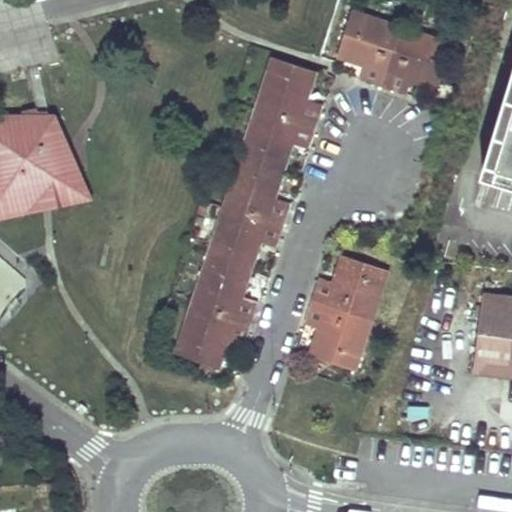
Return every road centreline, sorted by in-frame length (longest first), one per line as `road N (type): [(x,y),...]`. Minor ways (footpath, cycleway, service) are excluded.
road 1 (residential): [(233,454),(261,389),(311,219),(379,143)]
road 2 (residential): [(0,382),(128,470)]
